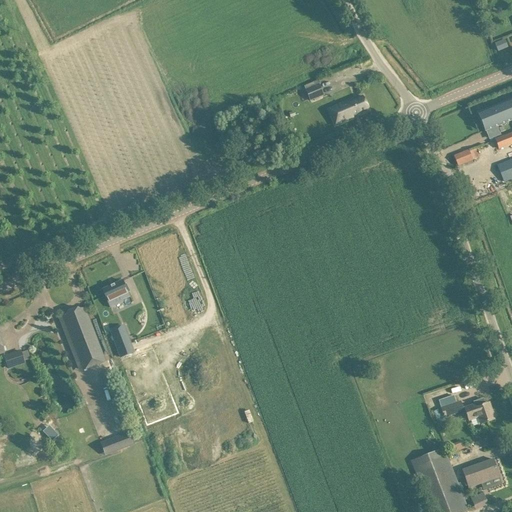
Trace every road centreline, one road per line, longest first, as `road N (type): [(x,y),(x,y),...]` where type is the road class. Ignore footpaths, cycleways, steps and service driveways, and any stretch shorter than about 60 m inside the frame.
road 1 (unclassified): [(0,287),(415,112)]
road 2 (unclassified): [(511,383),(415,112)]
road 3 (unclassified): [(415,112),(343,0)]
